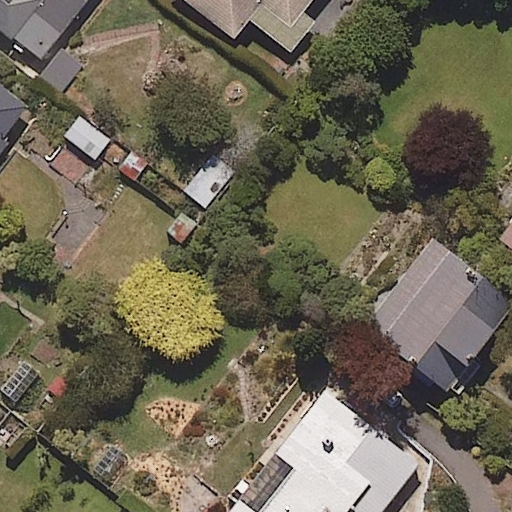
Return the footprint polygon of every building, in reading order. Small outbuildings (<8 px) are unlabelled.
[(88,0),(0,0),(0,35),(38,65),(88,0)] [(314,0),(177,0),(233,42),(247,23),(290,56),(313,26),(302,17),(314,0)] [(0,155),(31,113),(0,90),(0,155)] [(511,227),(495,249),(511,262),(511,227)] [(479,287),(429,246),(359,330),(411,373),(431,350),(461,375),(489,341),(456,314),(479,287)] [(382,511),(416,468),(321,396),(233,511),(382,511)]
